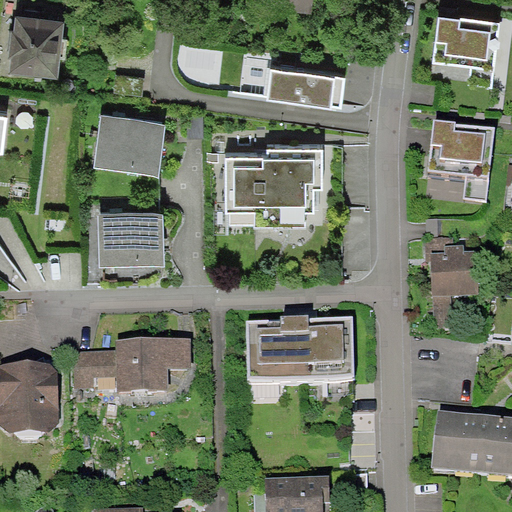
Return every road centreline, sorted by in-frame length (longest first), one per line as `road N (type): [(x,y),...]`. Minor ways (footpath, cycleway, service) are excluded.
road 1 (residential): [(390,292),(38,296)]
road 2 (residential): [(390,292),(391,113),(407,0)]
road 3 (residential): [(396,511),(390,292)]
